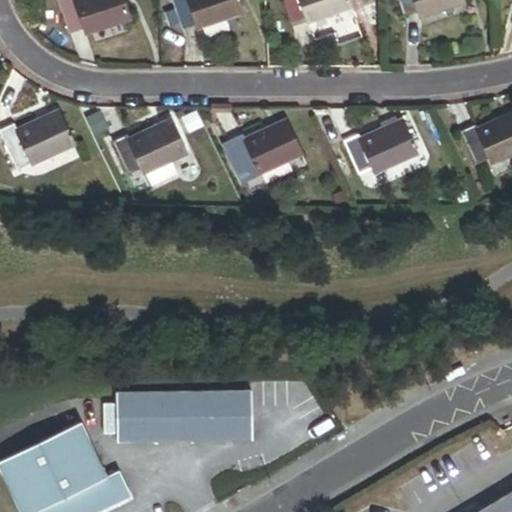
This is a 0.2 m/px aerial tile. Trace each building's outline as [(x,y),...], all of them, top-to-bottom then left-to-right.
[(131,20),(123,0),(60,0),(59,0),(71,34),(87,28),(90,34),(131,20)] [(243,13),(237,0),(173,0),(184,29),(198,23),(201,28),(243,13)] [(353,8),(350,0),(283,0),(293,23),(308,18),(310,22),(353,8)] [(464,2),(463,0),(397,0),(404,18),(421,13),(423,17),(464,2)] [(74,146),(59,114),(18,133),(16,128),(3,134),(17,168),(31,161),(34,165),(74,146)] [(511,154),(511,116),(479,131),(477,126),(462,133),(477,164),(491,158),(494,163),(511,154)] [(186,154),(171,122),(130,142),(127,137),(114,144),(129,176),(144,169),(145,173),(171,160),(186,154)] [(303,154),(287,122),(247,141),(244,137),(230,144),(245,176),(259,169),(261,174),(303,154)] [(417,155),(402,122),(362,140),(360,136),(345,143),(360,176),(375,168),(376,173),(417,155)] [(171,160),(145,173),(151,184),(176,172),(171,160)] [(257,392),(121,396),(123,443),(258,440),(257,392)] [(2,464),(26,511),(43,511),(110,479),(83,424),(2,464)] [(123,472),(110,479),(43,511),(111,511),(137,499),(123,472)] [(511,511),(511,492),(479,511),(511,511)]
